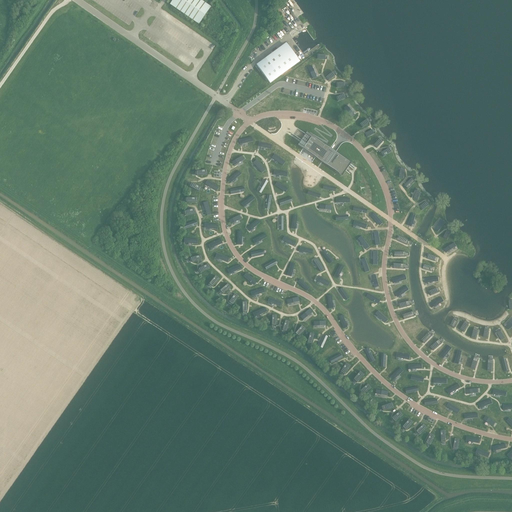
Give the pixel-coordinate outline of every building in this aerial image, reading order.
[(172,0),(170,5),(199,25),(211,7),(200,0),(172,0)] [(269,83),(279,76),(298,61),(291,52),(286,44),(281,48),(256,66),(269,83)] [(315,67),(309,70),(313,79),(318,77),(315,67)] [(332,73),(325,77),(328,81),(334,76),(332,73)] [(347,106),(343,108),(351,118),(355,115),(347,106)] [(274,131),(284,123),(278,117),(269,125),(274,131)] [(366,120),(359,124),(362,128),(369,123),(366,120)] [(310,137),(303,147),(341,173),(348,163),(310,137)] [(379,139),(373,145),(377,148),(382,142),(379,139)] [(389,148),(380,153),(383,157),(391,152),(389,148)] [(274,154),(272,157),(283,166),(285,162),(274,154)] [(242,156),(231,162),(234,166),(244,160),(242,156)] [(256,160),(253,163),(262,173),(265,170),(256,160)] [(238,171),(228,179),(231,183),(241,174),(238,171)] [(264,179),(258,190),(262,192),(268,181),(264,179)] [(411,179),(404,186),(408,189),(415,182),(411,179)] [(207,180),(205,184),(216,191),(219,188),(207,180)] [(277,182),(274,186),(284,192),(286,188),(277,182)] [(191,183),(189,187),(198,192),(200,188),(191,183)] [(252,195),(241,204),(244,207),(255,199),(252,195)] [(207,202),(203,203),(207,216),(211,214),(207,202)] [(426,202),(419,207),(422,210),(429,205),(426,202)] [(374,213),(371,216),(378,225),(381,222),(374,213)] [(412,213),(407,225),(411,227),(416,214),(412,213)] [(239,215),(228,218),(229,224),(240,220),(239,215)] [(257,219),(246,228),(249,231),(260,223),(257,219)] [(441,220),(434,229),(437,232),(445,222),(441,220)] [(194,221),(183,225),(184,229),(196,225),(194,221)] [(354,221),(353,225),(365,229),(367,225),(354,221)] [(264,233),(252,240),(255,244),(266,237),(264,233)] [(284,236),(282,240),(294,246),(296,243),(284,236)] [(361,236),(357,239),(365,250),(369,247),(361,236)] [(399,236),(397,240),(407,245),(408,241),(399,236)] [(220,239),(208,245),(210,249),(222,243),(220,239)] [(454,243),(444,249),(446,253),(456,247),(454,243)] [(326,251),(322,254),(330,264),(333,261),(326,251)] [(216,253),(215,258),(227,262),(229,258),(216,253)] [(317,258),(312,261),(319,271),(324,268),(317,258)] [(365,259),(360,260),(364,272),(369,271),(365,259)] [(273,261),(264,266),(266,270),(276,264),(273,261)] [(291,262),(287,275),(291,277),(295,264),(291,262)] [(207,264),(198,269),(200,273),(209,268),(207,264)] [(340,264),(333,276),(337,278),(344,267),(340,264)] [(240,265),(227,270),(229,274),(241,269),(240,265)] [(246,273),(243,276),(252,284),(255,281),(246,273)] [(377,274),(371,275),(374,286),(379,284),(377,274)] [(215,276),(209,284),(212,287),(219,279),(215,276)] [(318,276),(316,280),(328,286),(330,282),(318,276)] [(301,280),(298,284),(307,291),(310,288),(301,280)] [(227,284),(220,291),(222,294),(230,287),(227,284)] [(406,286),(395,294),(398,297),(409,290),(406,286)] [(263,288),(250,292),(252,296),(265,292),(263,288)] [(342,288),(338,290),(344,299),(348,297),(342,288)] [(368,293),(366,297),(376,303),(379,299),(368,293)] [(234,294),(229,302),(232,305),(238,296),(234,294)] [(441,297),(431,303),(434,307),(444,301),(441,297)] [(269,298),(267,302),(280,306),(281,302),(269,298)] [(265,307),(252,313),(254,317),(267,311),(265,307)] [(309,309),(300,317),(303,320),(312,312),(309,309)] [(378,311),(375,314),(385,323),(388,320),(378,311)] [(343,315),(338,316),(343,329),(348,327),(343,315)] [(464,322),(460,329),(464,332),(468,325),(464,322)] [(301,326),(295,333),(298,336),(305,328),(301,326)] [(501,331),(497,333),(501,340),(505,338),(501,331)] [(429,332),(421,340),(424,343),(432,336),(429,332)] [(323,335),(319,345),(323,347),(328,336),(323,335)] [(438,340),(430,347),(433,351),(441,344),(438,340)] [(448,346),(441,357),(444,359),(452,349),(448,346)] [(369,350),(365,352),(371,363),(375,361),(369,350)] [(457,351),(453,364),(458,365),(462,352),(457,351)] [(341,354),(331,359),(333,363),(343,357),(341,354)] [(346,363),(341,372),(345,374),(350,366),(346,363)] [(400,368),(390,377),(393,380),(403,371),(400,368)] [(360,371),(354,379),(357,382),(364,374),(360,371)] [(368,384),(360,391),(363,394),(371,388),(368,384)] [(458,384),(446,390),(448,394),(460,388),(458,384)] [(491,399),(478,404),(479,408),(492,404),(491,399)] [(449,403),(446,406),(458,414),(460,410),(449,403)] [(400,412),(392,418),(395,421),(403,415),(400,412)] [(485,416),(483,419),(493,426),(495,423),(485,416)] [(409,419),(403,427),(406,430),(413,422),(409,419)] [(424,424),(416,431),(419,434),(427,427),(424,424)] [(430,434),(426,443),(430,445),(434,436),(430,434)] [(477,448),(475,453),(488,458),(490,454),(477,448)]
